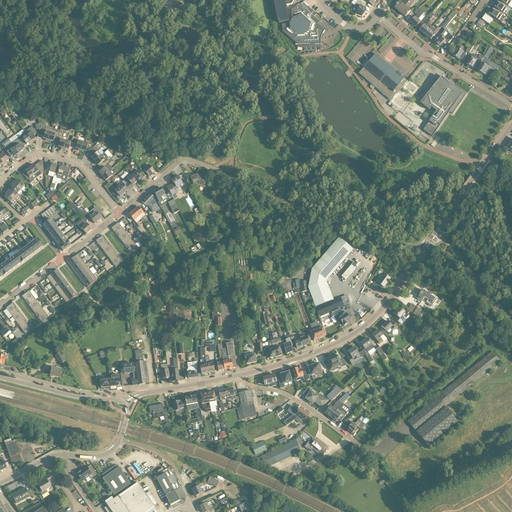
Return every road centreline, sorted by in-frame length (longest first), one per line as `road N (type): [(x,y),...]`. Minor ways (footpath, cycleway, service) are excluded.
road 1 (tertiary): [(240,375),(328,347),(374,317),(511,125)]
road 2 (residential): [(240,375),(301,402),(362,446),(395,497)]
road 3 (residential): [(120,214),(78,165),(42,153),(0,182)]
road 4 (residential): [(0,306),(120,214)]
road 5 (tertiary): [(123,404),(0,377)]
road 6 (tertiary): [(123,404),(141,393),(240,375)]
